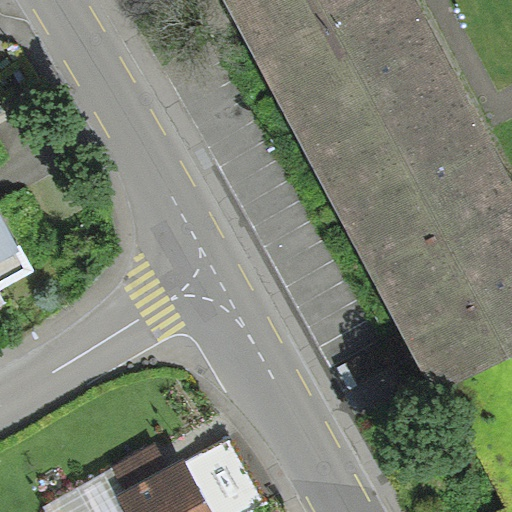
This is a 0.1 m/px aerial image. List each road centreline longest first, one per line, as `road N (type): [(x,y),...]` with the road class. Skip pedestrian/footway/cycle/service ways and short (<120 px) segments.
road 1 (residential): [(48,0),(210,270)]
road 2 (residential): [(210,270),(342,511)]
road 3 (residential): [(210,270),(0,392)]
